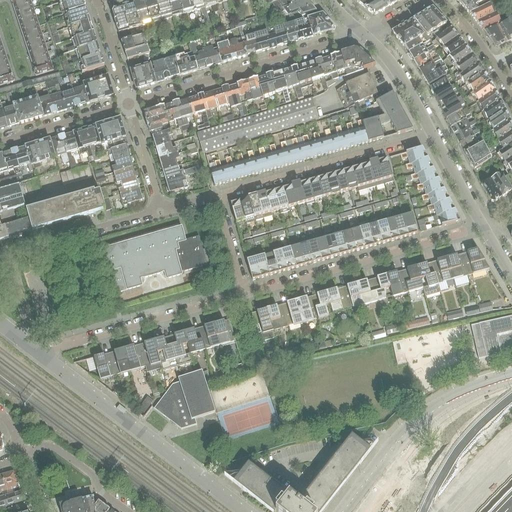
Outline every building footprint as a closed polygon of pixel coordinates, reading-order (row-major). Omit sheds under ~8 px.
[(28,0),(12,5),(15,14),(33,8),(30,0),(28,0)] [(85,8),(82,0),(71,0),(61,3),(65,15),(85,8)] [(149,0),(144,2),(150,24),(161,21),(154,0),(149,0)] [(154,0),(161,21),(172,18),(166,0),(154,0)] [(178,0),(166,0),(172,18),(178,16),(179,22),(184,20),(183,15),(178,0)] [(178,0),(183,15),(194,12),(190,0),(178,0)] [(209,24),(205,9),(202,0),(190,0),(194,12),(200,10),(204,25),(209,24)] [(217,11),(216,6),(213,0),(202,0),(205,9),(211,7),(212,13),(217,11)] [(229,12),(226,3),(225,0),(213,0),(216,6),(222,4),(224,14),(229,12)] [(281,6),(275,10),(279,15),(285,12),(288,16),(297,12),(311,6),(312,6),(306,0),(302,0),(291,5),(282,8),(281,6)] [(360,0),(357,2),(365,9),(378,1),(378,0),(360,0)] [(387,9),(396,3),(391,0),(378,0),(378,1),(387,9)] [(455,0),(456,0),(459,4),(466,11),(469,15),(477,11),(475,6),(471,0),(455,0)] [(374,16),(381,12),(387,9),(378,1),(365,9),(374,16)] [(139,27),(150,24),(144,2),(133,5),(139,27)] [(122,8),(129,30),(139,27),(133,5),(122,8)] [(477,11),(469,15),(477,23),(493,15),(488,5),(477,11)] [(316,12),(311,6),(297,12),(301,17),(315,12),(316,12)] [(36,17),(33,8),(15,14),(18,23),(36,17)] [(118,33),(129,30),(122,8),(114,10),(112,13),(118,33)] [(436,30),(440,35),(444,33),(441,28),(446,24),(432,9),(423,15),(436,30)] [(90,22),(86,10),(65,17),(69,28),(90,22)] [(495,14),(493,15),(477,23),(483,32),(497,26),(500,24),(495,14)] [(314,37),(331,32),(332,31),(333,28),(332,27),(323,17),(323,16),(322,16),(322,15),(317,16),(308,19),(309,23),(308,23),(307,25),(308,25),(309,25),(313,37),(314,37)] [(423,15),(413,21),(426,36),(432,32),(435,38),(440,35),(436,30),(423,15)] [(18,23),(21,32),(39,26),(36,17),(18,23)] [(284,21),(281,22),(282,26),(284,33),(285,32),(288,44),(301,41),(295,22),(294,18),(290,19),(290,20),(284,22),(284,21)] [(308,19),(295,22),(301,41),(313,37),(309,25),(308,25),(307,25),(308,23),(309,23),(308,19)] [(90,22),(69,28),(73,40),(93,33),(90,22)] [(403,27),(402,27),(413,42),(419,38),(423,36),(412,22),(403,27)] [(507,23),(498,27),(507,44),(511,41),(511,30),(508,22),(507,22),(507,23)] [(270,50),(288,44),(285,32),(284,33),(282,26),(272,29),(270,23),(265,24),(267,32),(268,37),(267,37),(270,50)] [(39,26),(21,32),(24,41),(42,35),(39,26)] [(507,44),(498,27),(497,26),(483,32),(495,47),(495,48),(498,49),(498,48),(507,44)] [(402,28),(392,33),(404,47),(413,42),(402,27),(402,28)] [(444,34),(436,39),(443,48),(458,38),(451,30),(444,34)] [(267,32),(253,35),(258,53),(270,50),(267,37),(268,37),(267,32)] [(60,44),(57,33),(52,35),(56,45),(60,44)] [(76,51),(97,44),(93,33),(73,40),(75,46),(67,49),(68,53),(76,51)] [(24,41),(27,50),(45,44),(42,35),(24,41)] [(253,35),(241,39),(246,57),(258,53),(253,35)] [(144,36),(122,42),(121,42),(125,53),(148,46),(145,38),(144,36)] [(413,42),(404,47),(408,53),(423,45),(419,38),(413,42)] [(458,38),(443,48),(449,57),(464,46),(458,38)] [(246,57),(241,39),(229,42),(234,61),(246,57)] [(220,44),(216,46),(218,52),(221,64),(222,64),(234,61),(229,42),(220,44)] [(195,43),(189,45),(192,53),(194,59),(197,71),(209,68),(204,49),(198,51),(195,43)] [(45,44),(27,50),(29,59),(48,53),(45,44)] [(100,56),(97,44),(76,51),(79,58),(72,61),(73,64),(80,62),(100,56)] [(423,45),(408,53),(412,60),(413,61),(428,53),(427,52),(433,49),(431,46),(425,49),(423,45)] [(150,54),(148,46),(125,53),(127,61),(150,54)] [(449,57),(449,58),(455,66),(471,55),(465,47),(464,46),(449,57)] [(221,64),(218,52),(214,53),(212,47),(204,49),(209,68),(221,64)] [(341,55),(340,55),(345,71),(346,76),(363,70),(367,69),(375,66),(357,51),(354,50),(340,54),(341,55)] [(29,59),(32,68),(51,62),(48,53),(29,59)] [(175,58),(176,65),(179,77),(197,71),(194,59),(192,53),(184,55),(175,58)] [(428,53),(413,61),(413,62),(415,64),(418,70),(432,61),(428,54),(428,53)] [(0,55),(0,65),(8,63),(5,54),(0,55)] [(164,67),(164,68),(164,70),(167,80),(179,77),(176,65),(175,58),(174,55),(172,56),(171,54),(169,55),(170,60),(164,61),(165,65),(164,66),(164,67)] [(330,58),(329,58),(333,69),(334,75),(336,79),(338,79),(337,73),(345,71),(340,55),(338,55),(330,57),(330,58)] [(471,55),(455,66),(461,75),(477,64),(471,56),(471,55)] [(80,62),(84,73),(104,67),(100,56),(80,62)] [(335,83),(334,80),(336,79),(334,75),(333,69),(329,58),(321,60),(317,61),(323,78),(327,91),(327,88),(335,83)] [(165,65),(164,61),(156,63),(158,70),(153,72),(151,72),(155,84),(167,80),(164,70),(164,68),(164,67),(164,66),(165,65)] [(315,62),(305,65),(311,86),(313,86),(311,82),(320,79),(324,91),(326,90),(327,91),(323,78),(317,61),(315,62)] [(432,61),(418,70),(419,71),(423,78),(437,70),(433,62),(432,61)] [(54,71),(51,62),(32,68),(35,77),(54,71)] [(0,65),(0,76),(11,72),(8,63),(0,65)] [(461,75),(459,77),(464,85),(467,84),(483,73),(477,64),(461,75)] [(149,86),(155,84),(151,72),(153,72),(150,65),(131,71),(133,79),(137,89),(137,90),(146,87),(149,86)] [(296,67),(293,68),(299,87),(300,90),(311,86),(305,65),(297,68),(296,67)] [(69,66),(63,68),(66,77),(72,75),(69,66)] [(291,69),(282,72),(287,90),(293,88),(297,100),(303,98),(300,90),(299,87),(293,68),(291,69)] [(437,70),(423,78),(428,87),(446,77),(441,69),(438,71),(437,70)] [(11,72),(0,76),(0,86),(14,82),(11,72)] [(272,75),(269,75),(275,94),(279,92),(281,92),(286,104),(291,102),(287,90),(282,72),(272,75)] [(60,78),(59,73),(0,88),(0,95),(5,94),(60,78)] [(483,73),(467,84),(472,93),(489,82),(483,73)] [(73,75),(68,77),(71,85),(70,85),(77,107),(78,107),(89,104),(83,85),(82,85),(83,86),(77,88),(73,75)] [(257,79),(260,92),(262,99),(275,95),(275,94),(269,75),(266,76),(266,77),(257,79)] [(336,91),(342,106),(345,111),(354,106),(358,112),(374,106),(370,98),(377,95),(369,75),(368,75),(368,76),(346,85),(346,84),(346,85),(336,91)] [(446,77),(428,87),(429,87),(429,88),(430,90),(433,96),(448,88),(450,86),(446,78),(446,77)] [(95,81),(83,85),(89,104),(98,101),(100,101),(104,100),(104,99),(113,97),(107,78),(95,81)] [(249,82),(247,83),(252,101),(253,102),(262,99),(260,92),(257,79),(249,81),(249,82)] [(57,81),(45,84),(47,89),(47,90),(55,88),(55,90),(56,89),(57,94),(51,96),(50,92),(48,93),(49,96),(54,114),(55,114),(66,111),(61,94),(58,85),(57,81)] [(489,82),(472,93),(477,102),(494,91),(489,82)] [(237,85),(237,86),(240,97),(240,98),(245,96),(247,103),(252,101),(247,83),(245,83),(237,85)] [(68,92),(61,94),(66,111),(77,107),(70,85),(67,86),(68,92)] [(453,85),(450,86),(448,88),(433,96),(438,104),(453,96),(450,91),(455,88),(453,85)] [(228,88),(225,89),(230,105),(231,105),(232,108),(238,106),(240,112),(244,111),(240,98),(240,97),(237,86),(228,88)] [(212,93),(217,109),(230,105),(225,89),(222,89),(222,90),(212,93)] [(38,97),(37,98),(43,118),(54,114),(49,96),(48,93),(47,90),(43,91),(43,94),(44,98),(38,100),(38,97)] [(494,91),(477,102),(478,103),(483,112),(499,101),(494,92),(494,91)] [(211,111),(217,109),(212,93),(203,95),(200,96),(209,128),(210,127),(208,119),(213,118),(211,111)] [(378,119),(384,139),(412,131),(392,94),(375,103),(376,104),(379,102),(386,117),(378,119)] [(197,97),(188,100),(192,116),(201,114),(206,129),(209,128),(200,96),(197,97)] [(453,96),(438,104),(442,112),(463,100),(461,97),(456,100),(453,96)] [(34,120),(43,118),(37,98),(25,101),(31,121),(34,120)] [(203,154),(318,119),(312,99),(196,134),(203,154)] [(186,118),(192,116),(188,100),(179,103),(178,102),(175,103),(183,128),(189,126),(186,118)] [(463,100),(442,112),(446,120),(462,111),(459,106),(464,103),(463,100)] [(25,101),(13,105),(19,125),(28,122),(31,121),(25,101)] [(483,112),(487,122),(504,111),(499,101),(483,112)] [(4,103),(0,104),(0,105),(1,110),(7,128),(19,125),(13,105),(13,107),(9,108),(6,109),(4,103)] [(173,104),(164,107),(167,118),(171,116),(173,122),(176,121),(179,129),(181,128),(183,128),(175,103),(173,104)] [(156,110),(153,110),(156,118),(155,119),(158,119),(161,131),(168,129),(166,124),(168,123),(173,122),(171,116),(167,118),(164,107),(163,107),(156,109),(156,110)] [(151,110),(143,113),(144,114),(146,122),(158,119),(155,119),(156,118),(153,110),(151,111),(151,110)] [(504,111),(487,122),(492,132),(509,121),(505,111),(504,111)] [(458,113),(447,120),(446,121),(450,128),(466,119),(465,116),(461,118),(458,113)] [(158,119),(146,122),(148,130),(149,130),(150,133),(150,134),(161,131),(158,119)] [(366,122),(372,142),(384,139),(378,119),(366,122)] [(466,119),(450,128),(453,134),(455,136),(470,127),(474,124),(472,120),(468,123),(466,119),(467,119),(466,119)] [(111,122),(108,123),(116,150),(126,146),(128,146),(121,122),(120,120),(111,122)] [(356,130),(361,146),(372,142),(366,122),(362,123),(362,121),(357,122),(359,129),(356,130)] [(511,126),(509,121),(492,132),(497,141),(511,131),(511,126)] [(105,124),(95,127),(100,144),(101,146),(102,146),(108,144),(110,151),(116,150),(108,123),(105,124)] [(345,133),(349,149),(361,146),(356,130),(353,131),(351,124),(346,126),(348,132),(345,133)] [(95,127),(84,130),(93,162),(100,160),(99,155),(96,156),(93,146),(100,144),(95,127)] [(334,136),(338,152),(349,149),(345,133),(342,134),(340,127),(335,129),(337,135),(334,136)] [(471,127),(470,127),(455,136),(459,144),(474,135),(479,132),(476,128),(471,131),(470,128),(471,127)] [(84,130),(73,134),(78,151),(79,150),(81,156),(86,154),(88,160),(87,160),(88,163),(93,162),(84,130)] [(322,139),(327,155),(338,152),(334,136),(331,137),(329,130),(324,132),(326,138),(322,139)] [(511,131),(497,141),(491,146),(494,150),(500,146),(502,151),(511,145),(511,131)] [(170,137),(169,132),(152,137),(154,142),(152,143),(153,147),(155,147),(155,148),(169,144),(167,138),(170,137)] [(73,134),(61,137),(71,169),(76,168),(74,160),(72,160),(70,153),(78,151),(73,134)] [(311,142),(316,158),(327,155),(322,139),(320,140),(318,134),(313,135),(315,141),(311,142)] [(459,144),(463,152),(478,144),(474,135),(459,144)] [(71,169),(61,137),(50,140),(56,160),(56,158),(60,156),(63,164),(68,163),(71,170),(71,169)] [(300,146),(304,161),(316,158),(311,142),(309,143),(307,137),(302,138),(304,144),(300,146)] [(478,144),(463,152),(467,160),(468,161),(491,148),(490,146),(485,148),(483,145),(488,143),(486,139),(481,142),(478,144)] [(37,144),(43,164),(56,160),(50,140),(40,143),(37,144)] [(293,164),(304,161),(300,146),(298,146),(296,140),(291,141),(293,148),(289,149),(293,164)] [(277,152),(282,168),(293,164),(289,149),(287,149),(285,143),(280,144),(282,151),(277,152)] [(31,167),(43,164),(37,144),(34,145),(35,145),(25,148),(31,167)] [(171,152),(169,144),(155,148),(156,150),(154,151),(156,156),(157,155),(159,159),(176,154),(175,150),(171,152)] [(511,145),(502,151),(498,154),(504,163),(511,158),(511,145)] [(110,151),(107,152),(110,163),(114,162),(129,157),(129,156),(131,155),(129,151),(128,151),(127,149),(126,146),(116,150),(110,151)] [(271,171),(282,168),(277,152),(276,152),(274,146),(269,147),(271,154),(266,155),(271,171)] [(24,148),(14,151),(19,169),(27,166),(29,173),(33,172),(31,167),(25,148),(24,148)] [(473,170),(480,166),(488,161),(491,159),(496,157),(491,148),(468,161),(473,170)] [(259,174),(271,171),(266,155),(265,156),(263,149),(258,150),(260,157),(255,158),(259,174)] [(407,159),(409,165),(428,160),(423,152),(423,151),(422,150),(421,150),(420,150),(419,150),(401,155),(402,160),(407,159)] [(14,151),(3,155),(7,170),(13,169),(13,170),(14,170),(16,175),(20,174),(19,169),(14,151)] [(248,177),(259,174),(255,158),(254,159),(252,152),(247,153),(249,160),(244,161),(248,177)] [(177,159),(176,154),(159,159),(160,165),(159,166),(160,170),(162,170),(162,171),(175,167),(174,161),(177,159)] [(0,155),(0,172),(3,171),(5,180),(10,179),(7,170),(3,155),(0,155)] [(232,165),(237,180),(248,177),(244,161),(243,162),(241,155),(236,157),(238,163),(232,165)] [(205,156),(214,187),(226,184),(221,168),(219,161),(214,163),(216,169),(210,171),(206,156),(205,156)] [(116,167),(113,168),(114,174),(133,168),(131,163),(133,163),(131,158),(130,159),(129,157),(114,162),(116,167)] [(221,168),(226,184),(237,180),(232,165),(230,158),(225,160),(227,166),(221,168)] [(378,162),(384,185),(393,182),(387,159),(378,162)] [(433,170),(428,160),(409,165),(405,166),(406,171),(413,169),(414,175),(433,170)] [(488,161),(480,166),(501,199),(507,194),(511,191),(503,178),(500,180),(490,165),(488,161)] [(376,187),(384,185),(378,162),(369,164),(376,187)] [(360,166),(367,190),(376,187),(369,164),(360,166)] [(358,192),(367,190),(360,166),(352,169),(358,192)] [(480,166),(473,170),(474,171),(481,185),(490,202),(494,203),(496,202),(501,199),(480,166)] [(92,178),(88,167),(83,168),(86,180),(92,178)] [(164,177),(166,183),(183,178),(181,173),(178,174),(175,167),(162,171),(163,173),(161,173),(162,178),(164,177)] [(80,181),(86,180),(83,168),(77,170),(80,181)] [(114,174),(113,174),(117,185),(118,185),(136,179),(136,178),(137,177),(136,173),(134,173),(133,168),(114,174)] [(343,171),(349,191),(357,188),(358,192),(352,169),(343,171)] [(80,181),(77,170),(71,171),(74,183),(80,181)] [(433,170),(414,175),(405,178),(406,183),(418,180),(420,186),(439,181),(433,170)] [(69,184),(74,183),(71,171),(65,173),(69,184)] [(340,193),(349,191),(343,171),(334,174),(340,193)] [(511,172),(511,173),(503,178),(511,191),(511,190),(511,172)] [(63,186),(69,184),(65,173),(60,175),(63,186)] [(326,176),(331,196),(340,193),(334,174),(326,176)] [(323,198),(331,196),(326,176),(317,179),(323,198)] [(0,192),(19,187),(16,177),(10,179),(5,180),(0,181),(0,192)] [(169,194),(186,189),(183,178),(166,183),(167,187),(166,189),(167,192),(168,193),(169,194)] [(119,192),(112,194),(113,198),(121,195),(139,190),(139,189),(138,187),(138,185),(139,185),(138,180),(136,181),(136,179),(118,185),(117,185),(119,192)] [(314,201),(323,198),(317,179),(308,181),(314,201)] [(40,193),(37,181),(31,183),(34,194),(40,193)] [(305,203),(314,201),(308,181),(300,184),(305,203)] [(439,181),(420,186),(416,187),(417,192),(423,190),(425,196),(444,191),(439,181)] [(28,196),(34,194),(31,183),(25,184),(28,196)] [(28,196),(25,184),(20,186),(23,197),(28,196)] [(291,186),(297,206),(305,203),(300,184),(291,186)] [(288,208),(297,206),(291,186),(283,189),(289,212),(290,212),(288,208)] [(19,187),(0,192),(0,215),(13,211),(25,208),(19,187)] [(274,191),(281,215),(289,212),(283,189),(274,191)] [(113,198),(109,199),(110,200),(111,204),(122,200),(124,207),(143,202),(142,200),(143,199),(142,196),(141,195),(140,193),(140,192),(139,190),(121,195),(113,198)] [(280,215),(281,215),(274,191),(265,194),(272,217),(271,213),(279,211),(280,215)] [(444,191),(425,196),(421,197),(422,202),(429,200),(431,207),(450,202),(444,191)] [(26,212),(28,221),(32,233),(53,227),(58,225),(77,220),(100,213),(100,212),(105,211),(100,194),(95,195),(95,193),(71,200),(47,206),(26,212)] [(257,196),(263,220),(272,217),(265,194),(257,196)] [(263,220),(257,196),(248,199),(255,222),(254,218),(262,216),(263,220)] [(108,199),(102,201),(106,212),(112,210),(109,199),(108,199)] [(239,201),(246,225),(255,222),(248,199),(239,201)] [(246,225),(239,201),(230,204),(236,223),(244,221),(246,225)] [(455,212),(450,202),(431,207),(426,208),(428,212),(434,211),(436,217),(455,212)] [(0,228),(2,228),(0,223),(15,218),(13,211),(0,215),(0,228)] [(455,212),(436,217),(432,218),(433,223),(442,220),(444,226),(443,226),(444,227),(460,222),(455,212)] [(412,215),(403,217),(408,237),(417,234),(412,215)] [(408,237),(403,217),(394,220),(400,239),(408,237)] [(394,220),(385,222),(391,241),(400,239),(394,220)] [(426,231),(423,220),(417,222),(420,233),(426,231)] [(0,228),(0,242),(5,240),(8,240),(18,237),(32,233),(28,221),(15,225),(5,227),(2,228),(0,228)] [(391,241),(385,222),(377,225),(382,244),(391,241)] [(102,250),(112,284),(113,284),(115,294),(142,287),(140,277),(163,271),(166,280),(182,276),(181,273),(183,272),(184,273),(203,268),(203,267),(207,266),(199,238),(185,242),(181,228),(179,228),(178,225),(103,246),(104,249),(102,250)] [(377,225),(368,227),(374,246),(382,244),(377,225)] [(365,249),(374,246),(368,227),(359,229),(365,249)] [(359,229),(351,232),(356,251),(365,249),(359,229)] [(341,230),(332,233),(339,256),(348,254),(341,230)] [(341,230),(348,254),(356,251),(351,232),(342,234),(341,230)] [(339,256),(332,233),(324,235),(330,258),(339,256)] [(324,235),(315,238),(322,261),(330,258),(324,235)] [(313,263),(322,261),(315,238),(316,242),(308,244),(307,240),(306,240),(313,263)] [(306,240),(298,242),(304,266),(313,263),(306,240)] [(296,268),(304,266),(298,242),(297,242),(298,247),(290,249),(296,268)] [(290,249),(282,251),(287,271),(296,268),(290,249)] [(469,276),(489,270),(477,250),(463,254),(469,276)] [(278,273),(287,271),(282,251),(273,254),(278,273)] [(264,256),(270,276),(278,273),(273,254),(264,256)] [(454,280),(469,276),(463,254),(448,259),(454,280)] [(252,281),(255,280),(261,278),(256,259),(255,255),(245,258),(252,281)] [(256,259),(261,278),(270,276),(264,256),(256,259)] [(439,284),(454,280),(448,259),(433,263),(439,284)] [(418,267),(426,297),(440,293),(438,284),(439,284),(433,263),(418,267)] [(403,271),(409,293),(422,289),(425,298),(426,297),(418,267),(403,271)] [(388,276),(394,297),(409,293),(403,271),(388,276)] [(378,301),(394,297),(388,276),(372,280),(378,301)] [(363,305),(378,301),(372,280),(357,284),(363,305)] [(348,310),(363,305),(357,284),(342,288),(348,310)] [(333,314),(348,310),(342,288),(327,293),(333,314)] [(333,314),(327,293),(312,297),(320,327),(335,323),(333,314)] [(101,306),(99,297),(87,299),(90,309),(101,306)] [(297,301),(303,322),(317,318),(320,327),(312,297),(297,301)] [(282,305),(288,327),(303,322),(297,301),(282,305)] [(493,311),(491,303),(478,306),(480,314),(493,311)] [(288,327),(282,305),(267,310),(273,331),(288,327)] [(479,314),(478,307),(465,310),(466,317),(479,314)] [(275,339),(273,331),(267,310),(251,314),(259,344),(275,339)] [(460,319),(459,312),(446,315),(448,322),(460,319)] [(511,317),(479,325),(471,327),(478,360),(486,358),(511,352),(511,317)] [(430,326),(428,319),(416,321),(417,328),(430,326)] [(229,320),(214,325),(220,346),(235,342),(229,320)] [(417,328),(416,321),(403,324),(405,331),(417,328)] [(220,346),(214,325),(199,329),(205,350),(220,346)] [(396,333),(395,326),(385,328),(387,335),(396,333)] [(205,350),(199,329),(184,333),(192,363),(193,363),(190,354),(205,350)] [(386,338),(384,331),(371,334),(373,341),(386,338)] [(169,337),(177,368),(192,363),(184,333),(169,337)] [(169,337),(154,341),(162,372),(177,368),(169,337)] [(162,372),(154,341),(139,346),(145,367),(160,363),(162,372)] [(130,371),(145,367),(139,346),(124,350),(130,371)] [(303,353),(301,346),(294,348),(296,355),(303,353)] [(289,357),(296,355),(294,348),(287,350),(289,357)] [(109,354),(115,376),(130,371),(124,350),(109,354)] [(115,376),(109,354),(94,358),(100,380),(115,376)] [(195,420),(215,413),(201,372),(177,380),(179,383),(172,385),(154,409),(181,430),(196,425),(195,420)] [(122,401),(126,397),(116,389),(112,394),(122,401)] [(135,404),(126,397),(122,401),(131,409),(135,404)] [(153,402),(147,398),(140,407),(144,415),(153,402)] [(352,436),(298,503),(248,464),(235,480),(244,487),(242,490),(247,494),(248,492),(273,511),(322,511),(367,456),(364,454),(368,449),(352,436)] [(13,472),(2,476),(7,491),(15,489),(16,491),(19,491),(18,488),(19,488),(13,472)] [(0,509),(8,507),(28,501),(24,490),(21,491),(0,498),(0,509)] [(82,500),(84,511),(95,511),(95,506),(95,507),(93,498),(82,500)] [(84,511),(82,500),(81,500),(76,503),(71,504),(71,502),(59,505),(60,511),(84,511)] [(95,511),(108,511),(110,510),(98,502),(95,506),(95,511)] [(31,511),(29,503),(8,509),(8,511),(31,511)]
